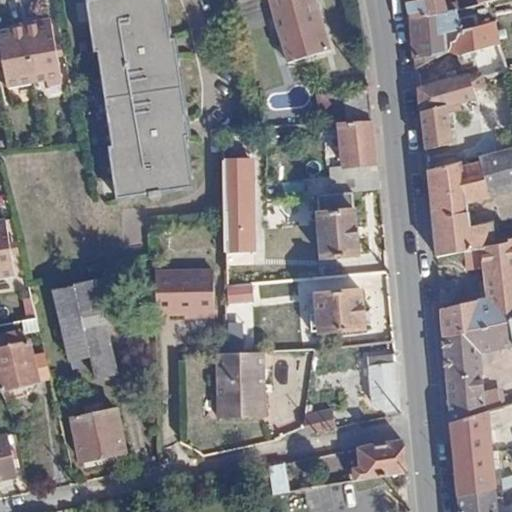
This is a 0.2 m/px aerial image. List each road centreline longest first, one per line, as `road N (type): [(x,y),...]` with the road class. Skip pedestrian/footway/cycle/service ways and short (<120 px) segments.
road 1 (residential): [(0,508),(429,415)]
road 2 (primary): [(379,0),(429,415)]
road 3 (unknown): [(409,235),(245,299)]
